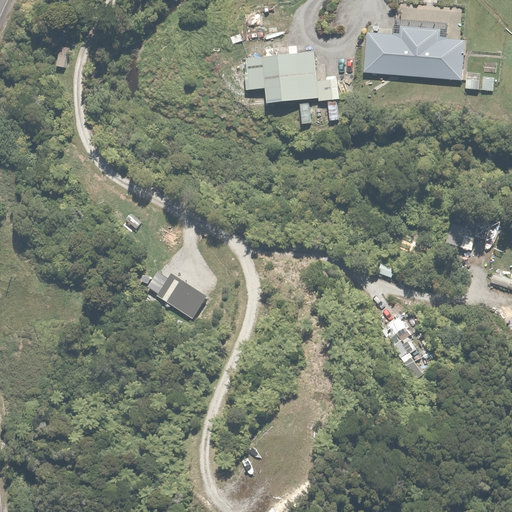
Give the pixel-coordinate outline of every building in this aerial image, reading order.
[(366,31),(362,71),(459,81),(464,39),(441,37),(442,28),(401,24),(400,34),(366,31)] [(68,47),(59,46),(55,64),(64,66),(68,47)] [(313,51),(245,57),(248,89),(263,88),(264,102),(317,97),(313,51)] [(394,268),(379,261),(374,272),(390,279),(394,268)] [(406,276),(396,276),(396,291),(406,290),(406,276)] [(402,335),(392,322),(384,329),(389,336),(385,340),(405,365),(414,357),(411,353),(418,347),(406,332),(402,335)]
